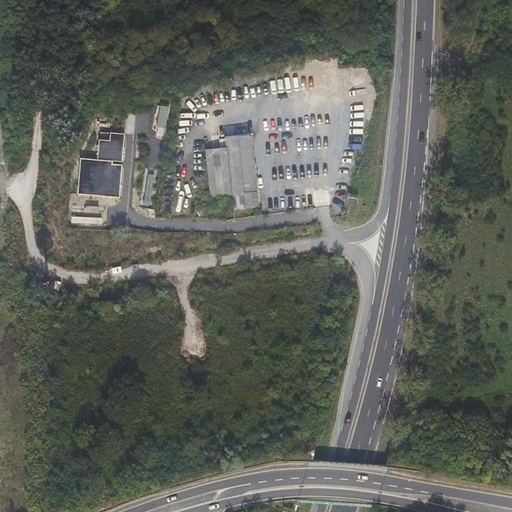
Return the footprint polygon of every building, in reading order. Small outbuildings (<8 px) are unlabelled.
[(100,140),(99,161),(113,161),(125,162),(126,135),(113,134),(112,141),(100,140)] [(234,211),(258,208),(250,136),(225,139),(227,149),(232,195),(234,211)] [(212,197),(232,195),(227,149),(207,151),(212,197)] [(99,161),(81,160),(79,194),(120,196),(122,165),(113,164),(113,161),(99,161)] [(154,175),(148,174),(144,204),(151,205),(154,175)]
